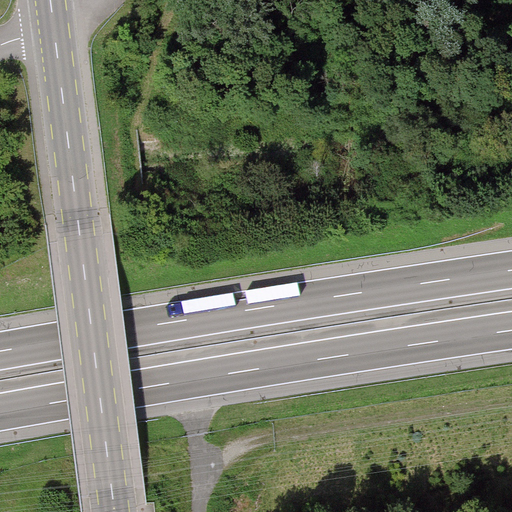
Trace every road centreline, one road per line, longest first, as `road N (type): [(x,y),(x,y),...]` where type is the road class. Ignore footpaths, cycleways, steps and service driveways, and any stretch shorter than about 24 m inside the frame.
road 1 (motorway): [(0,412),(511,331)]
road 2 (motorway): [(511,270),(0,351)]
road 3 (primary): [(117,511),(51,0)]
